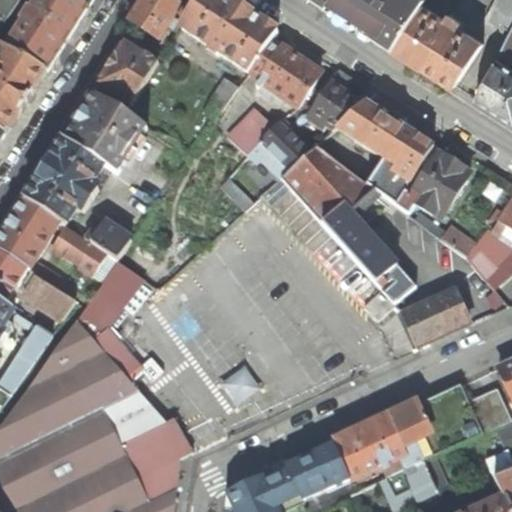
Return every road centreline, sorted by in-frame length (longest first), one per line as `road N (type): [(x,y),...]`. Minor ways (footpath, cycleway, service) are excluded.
road 1 (residential): [(511,341),(212,478)]
road 2 (residential): [(511,152),(280,0)]
road 3 (residential): [(0,192),(119,0)]
